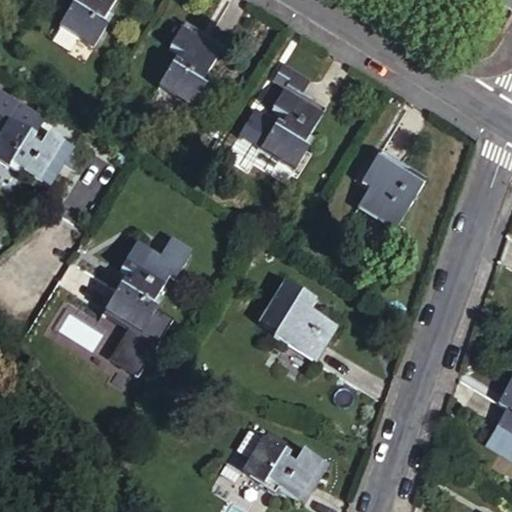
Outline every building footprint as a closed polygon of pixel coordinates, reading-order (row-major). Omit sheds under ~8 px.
[(112,0),(76,0),(79,2),(76,8),(71,5),(54,32),(89,53),(101,32),(95,29),(112,0)] [(192,88),(215,51),(176,26),(161,51),(174,60),(170,67),(166,65),(150,90),(185,111),(197,92),(192,88)] [(277,87),(288,95),(300,102),(309,88),(286,73),(277,87)] [(300,102),(288,95),(273,120),(288,129),(284,135),(278,132),(263,159),(297,180),(310,159),(304,155),(325,116),(300,102)] [(0,143),(8,131),(0,125),(0,143)] [(48,195),(73,157),(47,142),(37,157),(29,152),(34,146),(8,131),(0,143),(0,173),(6,177),(10,171),(22,178),(48,195)] [(427,179),(381,152),(366,176),(375,181),(360,205),(398,228),(427,179)] [(22,178),(10,171),(6,177),(17,184),(22,178)] [(155,319),(149,316),(168,285),(173,288),(190,262),(169,249),(157,268),(134,253),(118,279),(134,289),(130,295),(124,291),(107,318),(143,339),(155,319)] [(315,312),(289,297),(264,338),(274,345),(272,347),(313,373),(336,338),(309,321),(315,312)] [(511,475),(511,389),(499,409),(509,415),(482,455),(511,475)] [(262,448),(283,461),(289,452),(268,439),(262,448)] [(262,448),(250,440),(237,461),(250,468),(262,448)] [(262,448),(250,468),(242,482),(260,493),(263,490),(298,511),(303,511),(327,474),(302,458),(292,474),(285,470),(288,464),(283,461),(262,448)]
